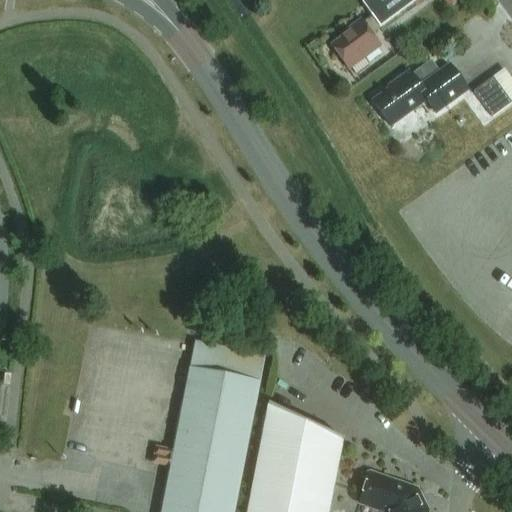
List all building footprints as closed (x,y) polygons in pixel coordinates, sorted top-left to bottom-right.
[(363,23),(361,20),(350,28),(352,31),(331,47),(349,71),(381,47),(372,34),(418,0),(362,0),(362,3),(372,17),(363,23)] [(468,91),(450,65),(440,73),(420,87),(412,76),(410,72),(398,80),(399,82),(372,102),(391,128),(427,102),(436,115),(468,91)] [(492,117),(511,103),(493,78),(474,92),(492,117)] [(153,463),(170,466),(161,511),(233,511),(259,382),(260,382),(264,357),(194,343),(189,369),(173,451),(156,447),(153,463)] [(329,511),(343,441),(268,405),(247,511),(329,511)] [(394,484),(388,482),(376,478),(376,476),(370,474),(368,475),(366,481),(366,483),(359,503),(383,511),(426,511),(425,509),(424,509),(417,495),(418,494),(416,490),(397,483),(394,484)]
